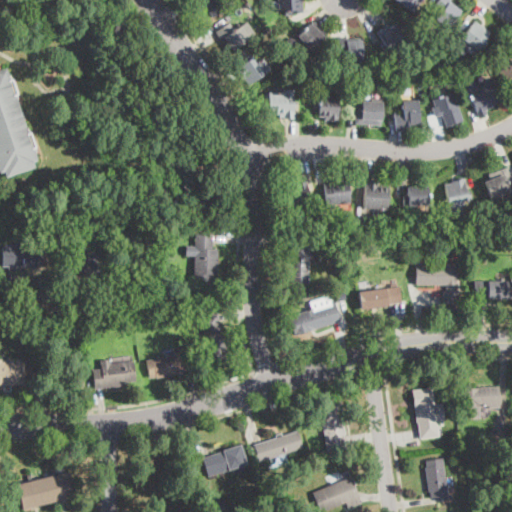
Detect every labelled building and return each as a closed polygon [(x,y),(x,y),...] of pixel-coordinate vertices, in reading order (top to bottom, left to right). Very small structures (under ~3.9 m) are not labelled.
[(217,12),(208,18),(197,2),(200,0),(221,0),(226,6),(217,12)] [(301,0),(302,2),(304,13),(297,14),(296,10),(292,11),(293,15),(285,16),(284,11),(279,11),(277,0),(301,0)] [(422,0),(412,13),(398,1),(398,0),(422,0)] [(449,0),(460,8),(447,27),(436,19),(440,12),(434,8),(439,0),(449,0)] [(321,47),(318,50),(316,52),(312,48),(309,52),(301,43),(303,42),(298,37),(314,21),(326,34),(317,43),(321,47)] [(487,44),(484,49),(480,46),(472,57),(465,52),(468,47),(460,41),(474,21),(489,32),(483,41),(487,44)] [(231,24),(234,29),(242,25),(250,37),(231,50),(223,39),(221,40),(216,33),(231,24)] [(390,25),(392,29),(397,27),(409,47),(399,53),(396,47),(386,52),(383,47),(386,45),(378,32),(390,25)] [(346,37),(346,40),(361,40),(362,61),(347,62),(346,54),(338,54),(337,37),(346,37)] [(253,57),(257,62),(263,58),(270,69),(248,84),(245,79),(243,80),(235,69),(253,57)] [(511,86),(500,72),(511,61),(511,86)] [(0,68),(2,68),(6,80),(9,80),(13,95),(12,95),(24,134),(27,133),(31,147),(29,147),(33,160),(29,161),(31,168),(2,177),(0,172),(0,68)] [(478,117),(468,91),(485,84),(484,80),(489,78),(499,102),(493,104),(494,106),(485,109),(487,113),(478,117)] [(294,102),(294,119),(284,119),(284,117),(268,117),(268,105),(265,105),(265,94),(268,94),(268,92),(284,92),(284,90),(294,90),(294,102)] [(454,93),(463,120),(445,126),(441,115),(435,117),(434,113),(432,107),(435,106),(433,99),(454,92),(454,93)] [(339,97),(338,121),(329,121),(329,120),(325,119),(325,117),(319,117),(319,109),(314,109),(314,105),(314,101),(319,101),(319,96),(339,96),(339,97)] [(67,103),(64,109),(58,104),(61,99),(67,103)] [(402,130),(396,131),(394,113),(403,112),(402,101),(417,100),(419,123),(409,124),(409,130),(402,130)] [(382,102),(382,115),(381,126),(355,124),(356,105),(362,106),(362,101),(382,102)] [(492,198),(490,198),(484,181),(490,179),(488,174),(491,173),(507,167),(511,179),(511,185),(508,187),(510,191),(492,198)] [(334,208),(327,208),(325,183),(330,182),(330,180),(339,179),(339,175),(348,174),(351,203),(334,204),(334,208)] [(466,187),(467,192),(470,191),(471,198),(460,200),(462,208),(450,211),(445,184),(452,183),(451,180),(464,178),(466,187)] [(377,180),(376,186),(389,187),(387,209),(363,207),(365,184),(367,185),(367,179),(377,180)] [(313,204),(289,210),(283,187),(302,182),(307,181),(313,204)] [(409,208),(404,208),(404,195),(408,195),(408,186),(428,186),(428,204),(409,204),(409,208)] [(131,232),(131,246),(121,246),(122,232),(131,232)] [(212,245),(212,249),(219,250),(218,275),(211,275),(211,281),(193,280),(194,256),(184,256),(185,246),(195,246),(196,234),(213,235),(212,245)] [(310,237),(309,253),(308,284),(290,283),(290,279),(291,251),(293,251),(293,246),(294,246),(295,237),(310,237)] [(410,246),(403,247),(402,238),(409,237),(410,246)] [(37,266),(37,269),(31,268),(31,266),(16,266),(16,268),(8,268),(8,266),(2,266),(2,245),(43,245),(43,266),(37,266)] [(109,252),(109,272),(70,271),(70,245),(81,245),(81,252),(109,252)] [(456,280),(456,290),(458,290),(457,304),(443,304),(443,290),(446,290),(446,284),(416,283),(416,261),(422,261),(422,264),(456,265),(456,280)] [(474,279),(510,280),(511,280),(511,298),(474,297),(474,279)] [(389,304),(362,309),(359,293),(399,286),(402,302),(389,304)] [(346,299),(335,301),(333,293),(345,290),(346,299)] [(329,295),(331,303),(334,302),(340,321),(294,335),(288,316),(311,309),(309,301),(329,295)] [(86,304),(82,306),(79,304),(77,301),(82,296),(85,298),(86,304)] [(220,322),(220,326),(222,325),(227,352),(225,353),(226,359),(209,362),(201,315),(218,312),(220,322)] [(162,376),(149,378),(146,360),(173,356),(173,352),(183,350),(187,372),(162,376)] [(24,362),(24,385),(0,385),(0,359),(1,359),(1,362),(24,362)] [(111,359),(111,363),(134,361),(135,381),(128,382),(128,385),(94,388),(93,370),(101,369),(101,360),(111,359)] [(499,386),(500,407),(489,408),(489,406),(479,406),(480,419),(465,419),(463,388),(499,386)] [(432,387),(435,405),(443,404),(445,419),(438,420),(440,436),(420,439),(413,390),(432,387)] [(347,449),(326,452),(320,401),(341,399),(347,449)] [(505,445),(491,444),(491,426),(505,427),(505,445)] [(269,459),(264,460),(259,443),(297,431),(302,448),(269,459)] [(249,464),(208,476),(202,457),(211,454),(243,444),(249,464)] [(445,496),(431,498),(427,460),(443,458),(448,496),(445,496)] [(31,507),(23,509),(17,484),(69,472),(75,496),(31,507)] [(361,501),(361,503),(348,508),(346,503),(321,511),(313,492),(352,477),(361,501)] [(276,488),(264,492),(262,483),(274,479),(276,488)] [(227,510),(223,511),(217,511),(213,503),(221,498),(227,510)]
